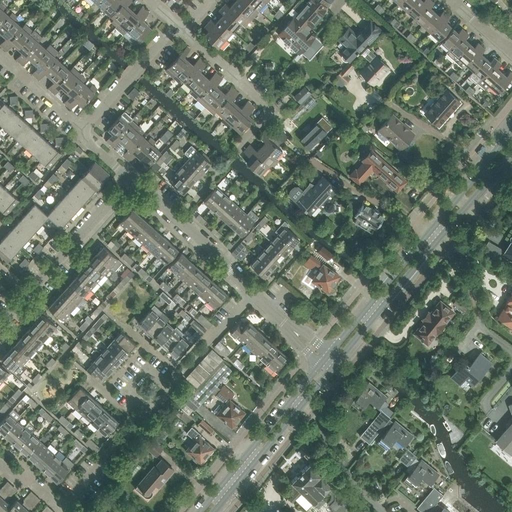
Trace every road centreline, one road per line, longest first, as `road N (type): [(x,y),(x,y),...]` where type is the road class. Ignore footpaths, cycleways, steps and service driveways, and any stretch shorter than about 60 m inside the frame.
road 1 (tertiary): [(511,131),(324,359)]
road 2 (residential): [(60,507),(253,293)]
road 3 (tertiary): [(333,366),(511,156)]
road 4 (residential): [(235,155),(270,110),(176,25)]
road 5 (residential): [(130,180),(253,293)]
road 6 (residential): [(29,294),(130,180)]
road 7 (tertiary): [(293,397),(199,511)]
road 8 (residential): [(81,129),(176,25)]
road 9 (residential): [(381,511),(324,453),(320,420),(302,404)]
road 10 (tertiary): [(214,511),(302,404)]
